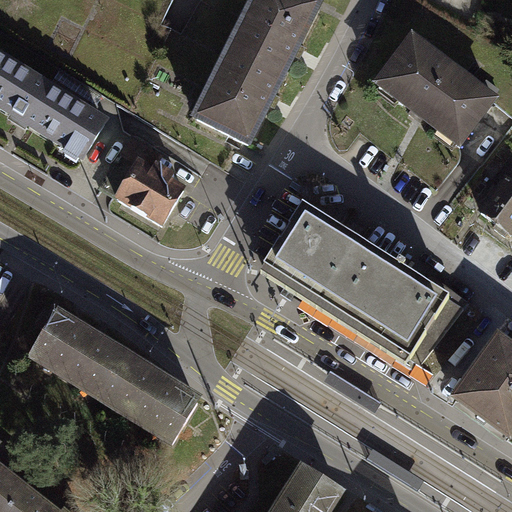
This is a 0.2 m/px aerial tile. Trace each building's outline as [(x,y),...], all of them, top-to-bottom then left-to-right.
[(302,0),(256,0),(196,120),(248,147),(270,103),(296,52),(318,8),(302,0)] [(496,105),(408,38),(372,84),(415,117),(460,152),(496,105)] [(113,110),(0,40),(0,110),(82,161),(113,110)] [(114,199),(160,228),(186,186),(172,177),(176,171),(158,160),(161,154),(132,136),(99,190),(114,199)] [(511,183),(510,182),(478,219),(511,247),(511,183)] [(264,270),(421,368),(463,310),(406,274),(336,229),(304,209),(264,270)] [(177,454),(207,403),(59,319),(30,370),(177,454)] [(511,357),(494,345),(452,404),(511,446),(511,357)] [(0,443),(0,511),(59,511),(0,470),(0,456),(6,447),(0,443)] [(340,511),(350,497),(300,469),(275,511),(340,511)]
